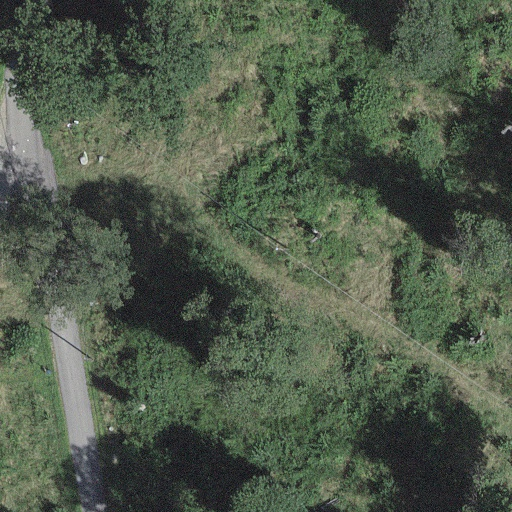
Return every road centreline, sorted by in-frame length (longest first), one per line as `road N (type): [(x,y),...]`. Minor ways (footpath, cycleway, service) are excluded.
road 1 (track): [(90,511),(44,254)]
road 2 (residential): [(37,0),(27,98),(44,254)]
